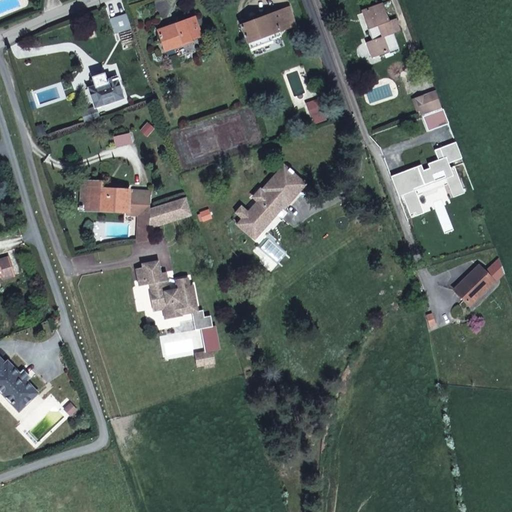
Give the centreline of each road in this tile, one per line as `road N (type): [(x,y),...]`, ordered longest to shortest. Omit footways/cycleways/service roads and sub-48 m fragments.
road 1 (unclassified): [(0,118),(108,439),(0,481)]
road 2 (unknown): [(386,198),(306,0)]
